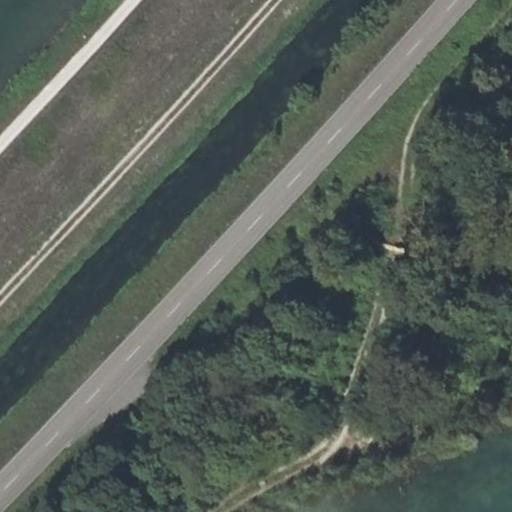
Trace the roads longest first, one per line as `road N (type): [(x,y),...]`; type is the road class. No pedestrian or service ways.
road 1 (tertiary): [(446,0),(264,214),(0,498)]
road 2 (track): [(263,0),(0,312)]
road 3 (track): [(131,0),(0,143)]
